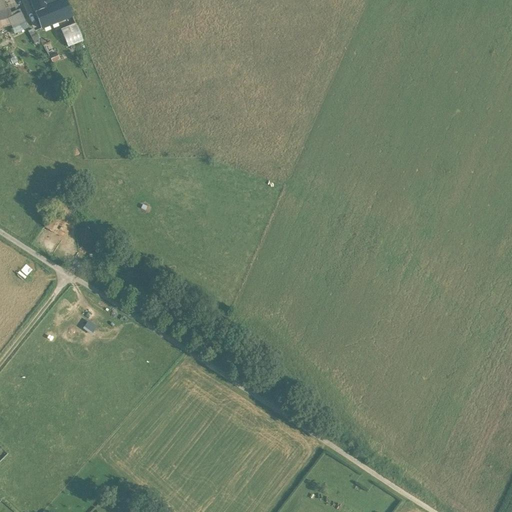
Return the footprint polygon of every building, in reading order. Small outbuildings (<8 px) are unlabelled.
[(29,0),(35,14),(47,9),(43,0),(29,0)] [(65,0),(43,0),(47,9),(35,14),(40,29),(72,16),(65,0)] [(9,6),(5,8),(5,10),(8,18),(11,29),(17,28),(12,15),(9,6)] [(21,12),(12,15),(17,28),(26,24),(21,12)] [(74,20),(59,27),(68,47),(82,41),(74,20)] [(34,31),(28,34),(35,45),(40,41),(34,31)] [(49,43),(42,46),(49,58),(56,55),(49,43)] [(52,231),(56,223),(49,219),(44,226),(52,231)]
